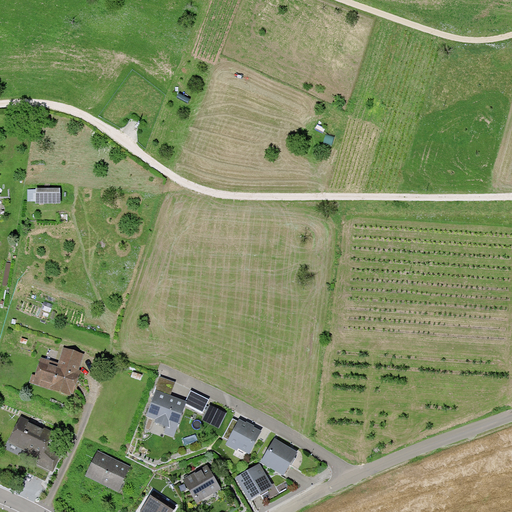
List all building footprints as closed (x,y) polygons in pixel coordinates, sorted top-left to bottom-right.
[(61,188),(36,188),(36,189),(36,201),(36,203),(60,203),(61,188)] [(58,362),(41,357),(35,375),(32,374),(29,382),(70,395),(71,393),(74,394),(81,370),(79,369),(84,353),(63,347),(58,362)] [(155,390),(156,390),(170,395),(175,382),(160,376),(155,390)] [(170,395),(156,390),(146,416),(156,419),(155,422),(167,425),(164,433),(173,437),(185,405),(187,401),(185,401),(170,395)] [(209,399),(191,390),(185,401),(187,401),(185,405),(202,414),(209,399)] [(226,413),(209,404),(202,420),(219,428),(226,413)] [(55,432),(21,415),(8,442),(28,452),(25,458),(53,472),(61,455),(47,449),(55,432)] [(228,440),(238,421),(233,418),(223,437),(228,440)] [(246,422),(239,419),(238,421),(228,440),(225,444),(237,450),(238,448),(249,454),(262,431),(254,427),(255,426),(246,421),(246,422)] [(298,452),(275,438),(260,462),(283,475),(290,465),(294,457),(298,452)] [(130,466),(98,450),(85,475),(118,492),(130,466)] [(273,486),(260,464),(235,478),(249,500),(273,486)] [(207,465),(183,479),(197,503),(221,488),(207,465)] [(172,511),(174,510),(150,494),(139,511),(172,511)]
